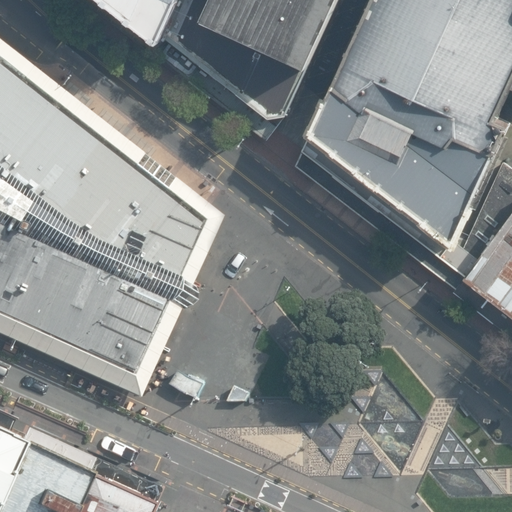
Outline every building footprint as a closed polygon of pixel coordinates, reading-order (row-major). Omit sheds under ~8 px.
[(115,0),(159,37),(177,0),(115,0)] [(338,0),(177,0),(159,37),(282,123),(338,0)] [(511,0),(374,0),(340,75),(329,99),(325,97),(307,136),(309,138),(303,151),(376,208),(450,265),(467,278),(511,217),(511,166),(506,162),(469,240),(464,238),(478,210),(476,209),(473,207),(511,125),(511,124),(500,119),(511,93),(511,0)] [(199,219),(0,61),(0,317),(132,377),(172,290),(203,222),(199,219)] [(58,88),(84,108),(91,98),(65,78),(58,88)] [(96,118),(145,156),(153,146),(103,108),(96,118)] [(466,280),(511,315),(511,217),(467,278),(466,280)] [(198,398),(204,384),(189,376),(179,370),(170,384),(180,390),(198,398)] [(236,384),(228,401),(247,401),(248,398),(252,391),(236,384)] [(0,500),(31,433),(0,419),(0,500)] [(0,511),(76,511),(98,466),(31,433),(0,500),(0,511)] [(158,511),(166,497),(98,466),(76,511),(158,511)]
